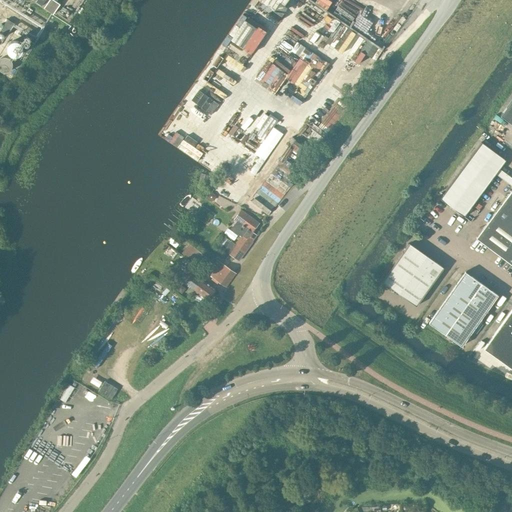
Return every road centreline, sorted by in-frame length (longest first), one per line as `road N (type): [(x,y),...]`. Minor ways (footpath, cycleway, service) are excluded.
road 1 (unclassified): [(261,296),(272,251),(452,0)]
road 2 (unclassified): [(64,511),(108,454),(131,402),(261,296)]
road 3 (secondary): [(303,386),(344,392),(511,467)]
road 4 (secondary): [(511,453),(353,383),(304,371)]
road 5 (secondary): [(304,371),(255,376),(209,394),(170,426),(141,469)]
road 6 (secondary): [(141,469),(235,398),(303,386)]
